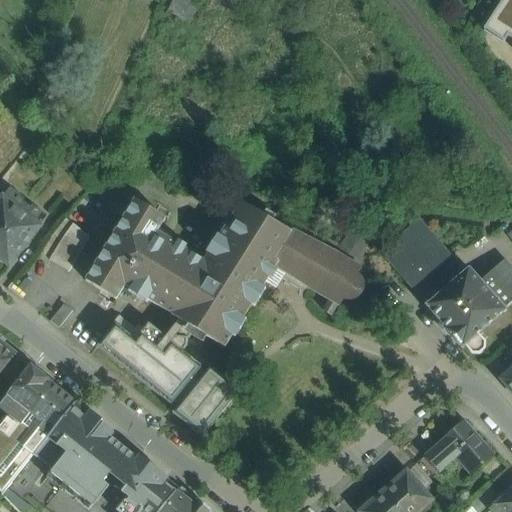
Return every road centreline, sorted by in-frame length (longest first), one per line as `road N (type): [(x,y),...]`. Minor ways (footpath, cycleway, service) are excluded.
road 1 (residential): [(247,511),(0,315)]
road 2 (residential): [(511,424),(476,387),(443,389),(291,511)]
